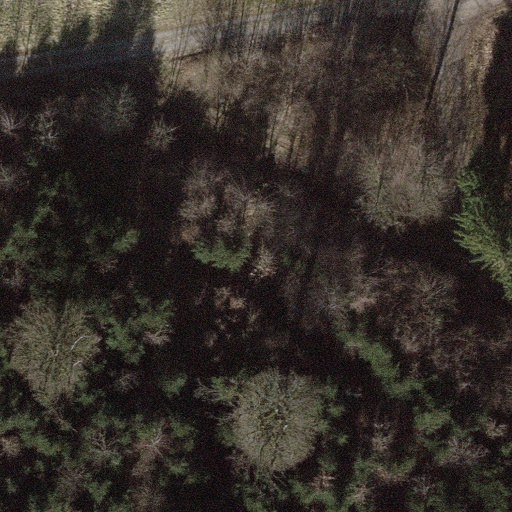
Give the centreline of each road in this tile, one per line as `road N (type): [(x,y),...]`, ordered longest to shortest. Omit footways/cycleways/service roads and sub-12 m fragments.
road 1 (track): [(511,284),(315,166),(103,54)]
road 2 (unclassified): [(0,69),(401,0)]
road 3 (track): [(451,251),(449,0)]
